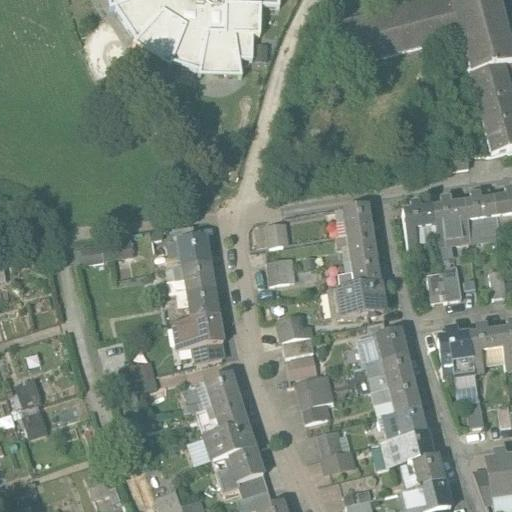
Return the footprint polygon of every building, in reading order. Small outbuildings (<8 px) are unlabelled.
[(245,10),(245,0),(110,0),(113,13),(135,47),(170,68),(199,77),(239,78),(238,66),(251,66),(252,41),(259,41),(259,10),(251,10),(245,10)] [(259,0),(251,0),(251,10),(259,10),(259,0)] [(448,0),(448,1),(458,37),(463,54),(461,55),(468,81),(500,72),(503,84),(511,81),(511,40),(505,43),(493,0),(448,0)] [(448,1),(344,29),(344,27),(334,30),(341,57),(343,57),(347,72),(431,49),(430,45),(458,37),(448,1)] [(468,81),(467,81),(475,113),(477,113),(491,161),(506,157),(506,158),(511,156),(511,116),(503,84),(500,72),(468,81)] [(511,192),(503,194),(504,202),(491,204),(494,223),(511,220),(511,192)] [(478,198),(468,200),(469,208),(461,209),(464,228),(494,223),(491,204),(479,206),(478,198)] [(448,203),(438,204),(440,212),(431,213),(434,232),(438,255),(467,251),(463,228),(464,228),(461,209),(450,211),(448,203)] [(409,217),(401,218),(407,259),(417,257),(413,236),(434,232),(431,213),(419,215),(418,207),(408,209),(409,217)] [(365,213),(340,217),(344,244),(369,241),(365,213)] [(286,231),(253,232),(254,254),(287,252),(286,231)] [(369,241),(344,244),(348,270),(373,267),(369,241)] [(203,245),(176,249),(181,276),(207,272),(203,245)] [(264,268),(267,291),(294,288),(291,264),(264,268)] [(348,270),(343,271),(344,282),(338,283),(336,287),(337,298),(352,296),(377,292),(373,267),(348,270)] [(207,272),(181,276),(185,302),(211,298),(207,272)] [(455,274),(440,276),(441,281),(445,309),(460,307),(455,274)] [(441,281),(425,284),(430,312),(445,309),(441,281)] [(377,292),(352,296),(355,322),(380,318),(377,292)] [(211,298),(185,302),(189,328),(189,329),(216,324),(211,298)] [(216,324),(189,329),(189,328),(171,331),(176,359),(191,357),(217,352),(221,352),(216,324)] [(276,330),(281,350),(284,350),(302,346),(297,326),(276,330)] [(511,326),(504,328),(505,335),(497,337),(500,356),(499,356),(503,377),(511,375),(511,371),(511,370),(511,326)] [(483,331),(473,333),(474,340),(467,341),(470,361),(499,356),(500,356),(497,337),(484,339),(483,331)] [(454,343),(453,336),(444,337),(445,345),(436,346),(442,387),(473,382),(470,361),(467,341),(454,343)] [(398,338),(373,344),(380,370),(405,364),(398,338)] [(302,346),(284,350),(287,365),(311,360),(308,345),(302,346)] [(217,352),(191,357),(194,374),(220,368),(217,352)] [(380,370),(365,374),(368,386),(383,382),(386,395),(386,396),(411,389),(405,364),(380,370)] [(309,366),(288,373),(293,390),(314,384),(309,366)] [(121,402),(155,398),(151,369),(118,373),(121,402)] [(228,382),(202,390),(211,416),(236,408),(228,382)] [(316,386),(293,392),(299,417),(322,411),(316,386)] [(411,389),(386,396),(386,395),(368,400),(371,413),(389,408),(393,421),(417,415),(411,389)] [(236,408),(211,416),(219,441),(244,433),(236,408)] [(477,409),(462,411),(466,436),(481,434),(477,409)] [(417,415),(393,421),(399,446),(424,440),(417,415)] [(219,441),(202,447),(210,472),(227,467),(252,458),(244,433),(219,441)] [(399,446),(381,451),(387,476),(405,471),(405,472),(410,471),(410,470),(430,465),(430,464),(424,440),(399,446)] [(511,463),(504,465),(502,457),(491,459),(493,466),(484,468),(485,477),(490,505),(492,504),(511,500),(511,463)] [(252,458),(227,467),(235,493),(261,484),(252,458)] [(346,459),(321,466),(325,480),(350,474),(346,459)] [(430,465),(410,470),(410,471),(416,495),(441,489),(434,463),(430,464),(430,465)] [(485,477),(471,479),(483,511),(492,508),(492,504),(490,505),(485,477)] [(446,511),(441,489),(416,495),(406,498),(409,511),(446,511)] [(343,511),(371,511),(368,496),(341,500),(343,511)] [(203,511),(202,506),(179,511),(178,511),(175,499),(155,504),(156,511),(203,511)]
